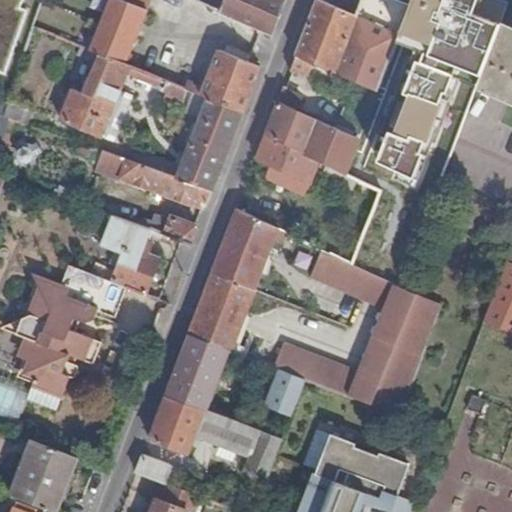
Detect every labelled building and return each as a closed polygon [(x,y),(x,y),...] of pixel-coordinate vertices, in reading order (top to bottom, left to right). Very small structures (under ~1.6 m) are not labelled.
[(0,0),(0,75),(6,78),(28,15),(20,12),(25,0),(0,0)] [(244,116),(261,71),(251,66),(225,56),(221,54),(206,92),(191,86),(196,74),(134,49),(148,14),(113,0),(91,55),(101,59),(156,81),(163,84),(169,86),(189,94),(196,97),(244,116)] [(113,0),(148,14),(153,0),(113,0)] [(223,0),(218,14),(271,38),(285,0),(223,0)] [(356,21),(363,0),(336,0),(332,10),(356,21)] [(408,4),(397,0),(363,0),(356,21),(396,38),(408,4)] [(477,0),(410,0),(395,41),(418,50),(381,148),(371,145),(360,174),(417,196),(424,176),(440,182),(497,24),(472,14),(477,0)] [(511,105),(511,0),(478,91),(511,105)] [(332,10),(318,3),(291,74),(307,81),(312,67),(335,77),(336,76),(356,21),(332,10)] [(395,41),(396,38),(356,21),(336,76),(340,79),(376,95),(395,41)] [(225,56),(251,66),(254,60),(228,50),(225,56)] [(91,55),(81,51),(78,59),(98,67),(101,59),(91,55)] [(101,59),(98,67),(85,98),(74,94),(63,125),(103,141),(122,94),(130,77),(154,87),(156,81),(101,59)] [(372,104),(376,95),(340,79),(336,87),(372,104)] [(163,84),(156,81),(154,87),(161,90),(163,84)] [(185,104),(189,94),(169,86),(164,96),(185,104)] [(301,98),(285,90),(266,139),(318,165),(326,168),(342,176),(345,178),(359,143),(298,114),(302,104),(301,98)] [(122,94),(103,141),(115,145),(135,99),(122,94)] [(190,150),(178,182),(214,194),(244,116),(196,97),(193,105),(192,105),(187,118),(200,123),(198,129),(190,150)] [(11,123),(28,129),(33,114),(9,106),(4,121),(11,123)] [(0,154),(11,123),(4,121),(0,119),(0,154)] [(185,148),(190,150),(198,129),(193,127),(185,148)] [(266,139),(258,161),(271,168),(265,180),(279,187),(286,174),(309,186),(318,165),(266,139)] [(40,156),(38,149),(34,151),(27,149),(24,145),(17,148),(18,152),(15,159),(12,161),(16,168),(19,166),(27,168),(28,173),(36,169),(34,165),(36,158),(40,156)] [(92,152),(83,149),(79,159),(88,163),(92,152)] [(178,182),(128,164),(122,182),(202,212),(207,212),(214,194),(178,182)] [(342,176),(326,168),(321,177),(338,185),(342,176)] [(286,174),(279,187),(304,200),(309,186),(286,174)] [(342,176),(338,185),(349,191),(352,181),(345,178),(342,176)] [(364,235),(379,196),(380,194),(378,193),(369,189),(352,181),(349,191),(336,224),(364,235)] [(351,269),(401,290),(430,216),(379,196),(364,235),(351,268),(351,269)] [(192,244),(197,226),(171,214),(162,234),(192,244)] [(287,238),(238,214),(228,240),(271,255),(276,242),(284,246),(287,238)] [(151,233),(114,219),(103,248),(124,257),(114,285),(128,291),(146,298),(160,263),(149,259),(153,249),(146,246),(151,233)] [(271,255),(228,240),(223,252),(266,268),(269,258),(271,255)] [(266,268),(223,252),(214,277),(255,294),(256,294),(262,280),(261,280),(266,268)] [(511,257),(487,325),(511,334),(511,257)] [(261,280),(262,280),(270,283),(272,278),(268,276),(274,261),(269,258),(266,268),(261,280)] [(329,259),(328,258),(317,289),(391,317),(414,325),(390,388),(367,380),(293,351),(284,377),(303,384),(400,420),(443,307),(401,290),(351,269),(351,268),(338,261),(330,258),(329,259)] [(117,321),(128,291),(114,285),(70,269),(61,293),(38,285),(33,298),(37,307),(45,311),(42,321),(33,318),(23,322),(18,337),(33,343),(25,362),(32,365),(28,376),(37,380),(34,385),(64,397),(70,380),(74,382),(76,380),(80,372),(78,368),(75,367),(78,361),(94,367),(103,346),(71,333),(76,323),(87,326),(96,322),(99,314),(117,321)] [(255,294),(214,277),(204,302),(246,318),(255,294)] [(246,318),(204,302),(199,316),(241,331),(246,318)] [(45,311),(37,307),(33,318),(42,321),(45,311)] [(241,331),(199,316),(190,340),(228,356),(244,362),(248,353),(234,348),(241,331)] [(414,325),(391,317),(367,380),(390,388),(414,325)] [(209,407),(228,356),(190,340),(167,399),(206,414),(216,417),(218,410),(209,407)] [(281,441),(303,384),(284,377),(281,376),(265,417),(259,433),(281,441)] [(18,427),(28,402),(32,392),(23,389),(22,390),(12,386),(11,386),(2,382),(1,382),(0,381),(0,418),(8,422),(8,423),(18,427)] [(58,413),(64,397),(34,385),(32,392),(28,402),(58,413)] [(206,414),(167,399),(150,442),(189,456),(196,437),(206,414)] [(475,400),(469,414),(483,420),(489,406),(475,400)] [(221,401),(218,410),(216,417),(259,433),(265,417),(221,401)] [(259,433),(216,417),(206,414),(196,437),(249,458),(254,443),(259,433)] [(281,441),(259,433),(254,443),(249,458),(243,473),(267,480),(281,441)] [(397,500),(409,469),(379,456),(378,460),(354,451),(356,447),(331,437),(316,476),(314,476),(300,511),(360,511),(363,504),(382,511),(410,511),(413,506),(397,500)] [(13,498),(48,511),(58,511),(78,462),(33,444),(13,498)] [(172,470),(144,459),(137,475),(166,486),(172,470)] [(195,511),(200,499),(166,486),(159,504),(155,502),(151,511),(195,511)] [(201,511),(205,501),(200,499),(195,511),(201,511)]
